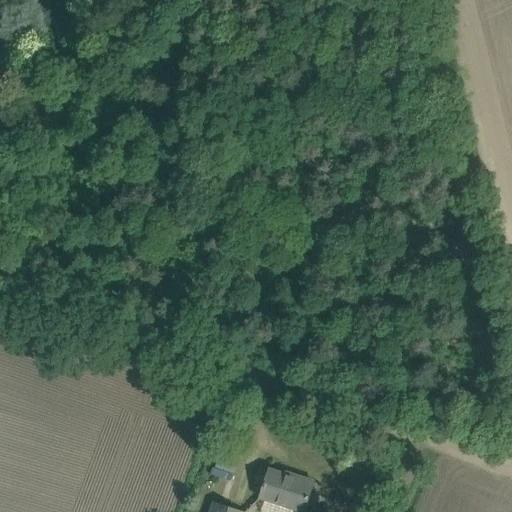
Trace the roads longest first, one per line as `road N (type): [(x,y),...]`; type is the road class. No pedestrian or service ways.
road 1 (track): [(389,511),(419,433),(0,283)]
road 2 (unclassified): [(511,335),(426,0)]
road 3 (unclassified): [(0,153),(156,0)]
